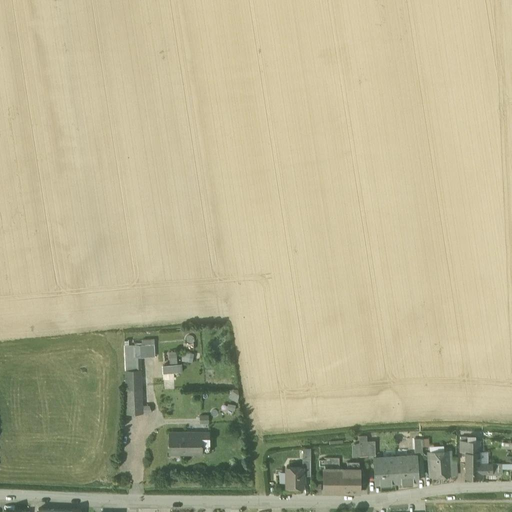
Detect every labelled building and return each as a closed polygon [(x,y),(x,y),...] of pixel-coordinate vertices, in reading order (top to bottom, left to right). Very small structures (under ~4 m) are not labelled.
[(154,344),(125,345),(125,358),(140,357),(155,357),(154,344)] [(183,351),(181,360),(192,362),(193,353),(183,351)] [(140,357),(125,358),(126,370),(141,370),(140,357)] [(141,370),(126,370),(127,390),(141,390),(142,390),(141,370)] [(173,373),(163,374),(164,386),(174,385),(173,373)] [(141,390),(127,390),(128,413),(142,413),(141,390)] [(239,396),(232,393),(229,397),(237,402),(239,396)] [(202,433),(181,433),(180,434),(169,434),(169,452),(187,452),(187,454),(202,454),(202,433)] [(422,439),(414,439),(415,454),(423,453),(422,439)] [(375,441),(367,442),(368,456),(375,456),(375,441)] [(480,441),(460,441),(460,452),(465,452),(465,464),(480,464),(480,441)] [(368,456),(367,442),(359,442),(359,457),(368,456)] [(449,452),(429,453),(429,463),(450,462),(449,452)] [(417,456),(395,457),(396,479),(396,483),(397,483),(397,479),(404,479),(404,482),(418,482),(417,456)] [(395,457),(374,458),(375,484),(389,483),(388,480),(396,479),(395,457)] [(310,459),(302,459),(302,467),(303,467),(303,476),(310,475),(310,459)] [(451,475),(450,463),(429,463),(430,476),(451,475)] [(480,464),(465,464),(465,478),(483,478),(483,473),(480,473),(480,464)] [(502,464),(480,464),(480,473),(483,473),(492,473),(492,474),(502,474),(502,464)] [(302,467),(286,467),(286,487),(303,487),(303,476),(303,467),(302,467)] [(344,470),(325,469),(324,492),(344,492),(344,470)] [(347,470),(344,470),(344,492),(359,492),(359,470),(347,470)]
